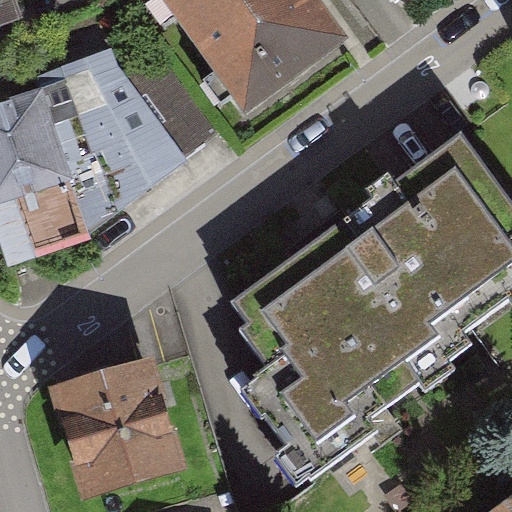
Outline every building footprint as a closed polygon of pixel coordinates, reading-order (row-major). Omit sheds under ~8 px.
[(0,0),(0,32),(28,22),(21,4),(31,0),(0,0)] [(338,0),(177,0),(261,123),(371,48),(338,0)] [(58,94),(0,109),(0,217),(82,187),(101,232),(191,166),(115,55),(58,94)] [(511,264),(511,200),(477,149),(249,306),(264,329),(256,331),(284,372),(263,386),(330,484),(400,436),(366,387),(437,338),(426,323),(511,264)] [(174,362),(68,387),(95,502),(201,477),(174,362)]
